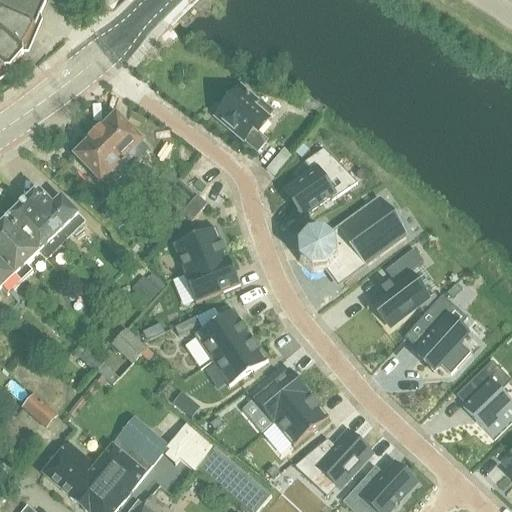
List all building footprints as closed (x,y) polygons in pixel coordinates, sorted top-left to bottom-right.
[(0,0),(0,73),(5,69),(10,69),(23,54),(23,49),(34,25),(36,26),(46,2),(40,0),(0,0)] [(258,134),(270,120),(268,118),(274,112),(244,87),(217,118),(258,154),(268,143),(258,134)] [(143,184),(152,175),(149,172),(142,166),(139,169),(135,165),(150,151),(142,144),(117,118),(97,137),(143,184)] [(134,194),(144,184),(143,184),(97,137),(76,157),(102,183),(110,191),(124,177),(127,180),(124,184),(134,194)] [(318,170),(295,192),(309,209),(334,192),(341,198),(376,179),(368,175),(360,181),(320,148),(307,162),(318,170)] [(294,156),(285,149),(267,170),(276,178),(294,156)] [(179,182),(167,172),(152,189),(164,199),(179,182)] [(164,199),(172,206),(187,189),(179,182),(164,199)] [(172,206),(192,223),(207,206),(187,189),(172,206)] [(0,292),(1,291),(8,298),(22,285),(34,274),(27,266),(40,254),(47,262),(87,224),(62,199),(53,207),(38,192),(8,221),(0,228),(0,292)] [(308,235),(297,248),(298,263),(312,274),(328,272),(336,262),(338,264),(362,244),(371,255),(407,225),(380,192),(328,235),(324,232),(308,235)] [(200,230),(158,250),(171,279),(214,259),(200,230)] [(383,293),(371,303),(393,328),(430,299),(409,274),(424,262),(414,250),(386,273),(395,283),(392,286),(390,284),(381,291),(383,293)] [(214,259),(171,279),(184,307),(227,287),(214,259)] [(132,292),(148,306),(160,293),(144,278),(132,292)] [(441,300),(403,342),(422,360),(419,363),(432,376),(438,369),(449,379),(468,358),(457,348),(466,339),(446,321),(454,312),(441,300)] [(224,312),(187,340),(206,365),(243,337),(224,312)] [(196,319),(178,328),(183,337),(201,328),(196,319)] [(161,325),(143,334),(147,343),(165,335),(161,325)] [(112,346),(133,366),(142,357),(147,350),(127,331),(112,346)] [(243,337),(206,365),(225,390),(262,362),(243,337)] [(75,355),(96,375),(98,373),(105,366),(105,365),(85,344),(75,355)] [(33,350),(39,355),(43,350),(38,346),(33,350)] [(142,357),(148,362),(154,356),(147,350),(142,357)] [(288,364),(252,396),(273,419),(308,388),(308,387),(288,364)] [(105,366),(98,373),(112,387),(119,379),(105,366)] [(511,424),(511,403),(483,373),(471,384),(480,393),(463,410),(494,442),(511,424)] [(308,388),(273,419),(294,442),(328,411),(308,388)] [(22,409),(47,430),(58,417),(35,395),(22,409)] [(182,395),(173,406),(182,413),(191,402),(182,395)] [(186,481),(193,473),(241,511),(260,511),(272,498),(214,448),(188,426),(173,443),(122,403),(101,427),(117,441),(113,447),(147,475),(168,450),(171,453),(170,454),(180,462),(174,469),(177,473),(186,481)] [(219,420),(210,426),(215,433),(224,427),(219,420)] [(329,440),(295,468),(312,484),(323,473),(340,490),(372,456),(348,434),(336,447),(329,440)] [(85,511),(116,511),(147,475),(113,447),(96,467),(70,445),(44,476),(70,498),(70,499),(85,511)] [(508,467),(506,470),(511,475),(511,449),(501,460),(508,467)] [(275,468),(267,475),(272,481),(280,474),(275,468)] [(360,490),(341,511),(342,511),(396,511),(415,492),(393,472),(369,498),(360,490)] [(170,511),(153,497),(140,511),(170,511)]
